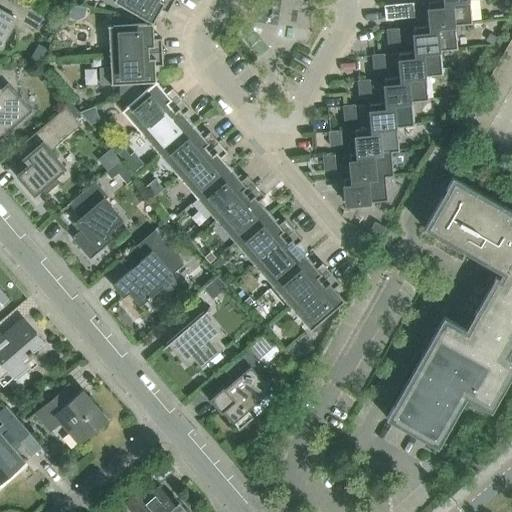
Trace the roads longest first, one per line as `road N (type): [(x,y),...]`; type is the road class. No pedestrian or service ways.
road 1 (residential): [(172,420),(0,213)]
road 2 (residential): [(282,155),(196,50),(223,0)]
road 3 (residential): [(282,155),(362,0)]
road 4 (residential): [(172,420),(66,511)]
